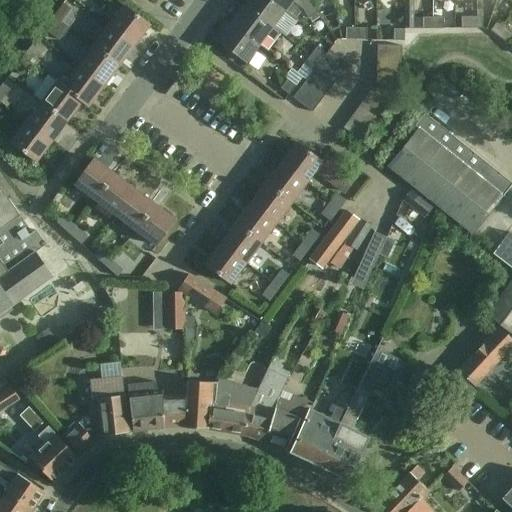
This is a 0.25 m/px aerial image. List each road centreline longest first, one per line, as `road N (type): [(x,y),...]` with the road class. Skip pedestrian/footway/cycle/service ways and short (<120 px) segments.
road 1 (residential): [(353,511),(260,458),(181,442),(103,459),(58,511)]
road 2 (residential): [(157,272),(236,167),(136,93)]
road 3 (residential): [(40,202),(136,93)]
